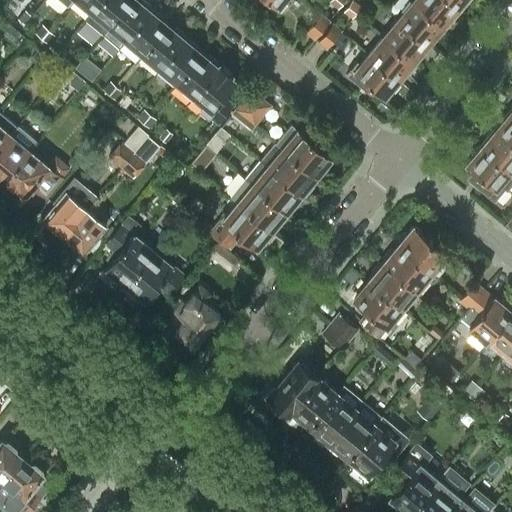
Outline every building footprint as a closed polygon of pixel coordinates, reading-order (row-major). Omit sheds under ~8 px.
[(78,0),(92,11),(100,0),(78,0)] [(100,0),(92,11),(109,25),(129,0),(100,0)] [(125,39),(152,7),(144,0),(129,0),(109,25),(102,33),(119,47),(125,39)] [(269,0),(280,9),(286,2),(284,0),(269,0)] [(360,6),(352,0),(350,0),(347,5),(355,12),(360,6)] [(445,27),(412,0),(411,0),(397,17),(410,27),(410,30),(416,35),(418,34),(430,44),(445,27)] [(412,0),(445,27),(459,9),(448,0),(412,0)] [(448,0),(459,9),(467,0),(448,0)] [(355,12),(347,5),(342,10),(351,17),(355,12)] [(164,16),(152,7),(125,39),(142,53),(167,23),(161,18),(164,16)] [(25,9),(18,18),(23,23),(31,14),(25,9)] [(305,30),(314,37),(329,19),(320,12),(305,30)] [(416,35),(410,30),(410,27),(397,17),(383,34),(395,45),(395,48),(401,52),(404,52),(416,62),(430,44),(418,34),(416,35)] [(332,22),(317,40),(325,47),(340,29),(332,22)] [(172,28),(167,23),(142,53),(159,67),(186,35),(174,25),(172,28)] [(41,37),(48,29),(42,24),(35,32),(41,37)] [(52,33),(48,29),(41,37),(45,41),(52,33)] [(395,45),(383,34),(368,52),(380,62),(381,65),(386,70),(389,69),(401,79),(416,62),(404,52),(401,52),(395,48),(395,45)] [(197,44),(186,35),(159,67),(176,82),(201,51),(195,47),(197,44)] [(30,58),(36,63),(44,54),(37,49),(30,58)] [(206,56),(201,51),(176,82),(193,96),(220,63),(208,53),(206,56)] [(380,62),(368,52),(360,62),(356,59),(346,72),(368,91),(372,86),(384,96),(389,89),(393,89),(401,79),(389,69),(386,70),(381,65),(380,62)] [(44,54),(36,63),(42,68),(50,59),(44,54)] [(82,57),(75,66),(88,77),(95,68),(82,57)] [(231,73),(220,63),(193,96),(203,104),(200,107),(218,122),(233,103),(225,96),(231,89),(229,87),(236,80),(229,75),(231,73)] [(84,80),(72,70),(64,79),(77,89),(84,80)] [(110,80),(102,89),(108,94),(115,85),(110,80)] [(115,85),(108,94),(114,98),(121,90),(115,85)] [(269,104),(251,89),(235,108),(253,123),(269,104)] [(144,108),(137,117),(142,122),(150,113),(144,108)] [(511,111),(507,108),(493,125),(511,140),(511,111)] [(0,142),(9,132),(16,124),(0,111),(0,142)] [(155,118),(150,113),(142,122),(148,126),(155,118)] [(331,156),(318,145),(320,143),(311,136),(310,138),(294,125),(289,120),(273,139),(282,146),(316,174),(319,176),(328,165),(325,163),(331,156)] [(0,181),(28,148),(36,138),(17,123),(16,124),(9,132),(0,142),(0,181)] [(511,140),(493,125),(479,142),(489,150),(489,154),(494,157),(497,157),(511,169),(511,140)] [(220,126),(216,131),(225,139),(229,133),(220,126)] [(166,128),(159,136),(165,141),(172,132),(166,128)] [(120,165),(141,140),(133,134),(126,143),(121,139),(108,155),(120,165)] [(141,140),(120,165),(133,176),(159,144),(146,134),(141,140)] [(316,174),(282,146),(273,139),(259,156),(268,163),(267,164),(303,195),(313,183),(310,181),(316,174)] [(489,150),(479,142),(470,153),(471,156),(465,163),(476,172),(475,174),(482,180),(483,179),(498,191),(505,183),(501,180),(511,169),(497,157),(494,157),(489,154),(489,150)] [(205,144),(199,151),(207,158),(213,151),(205,144)] [(45,195),(61,175),(59,174),(68,164),(54,153),(46,163),(28,148),(0,181),(2,183),(2,187),(8,192),(12,191),(20,198),(27,189),(31,193),(36,187),(45,195)] [(303,195),(267,164),(251,183),(285,211),(291,204),(294,206),(303,195)] [(285,211),(251,183),(241,175),(228,191),(238,199),(236,201),(270,229),(276,222),(279,224),(288,213),(285,211)] [(43,218),(63,235),(86,207),(66,190),(43,218)] [(270,229),(236,201),(228,211),(226,210),(209,230),(229,246),(238,236),(246,243),(247,241),(255,247),(261,240),(264,242),(273,231),(270,229)] [(86,207),(63,235),(82,251),(106,224),(86,207)] [(122,285),(153,248),(133,231),(139,224),(127,214),(104,241),(114,250),(107,258),(109,260),(103,268),(110,273),(109,274),(122,285)] [(398,242),(397,243),(405,250),(408,249),(413,253),(414,256),(431,271),(432,272),(448,253),(434,241),(435,240),(427,233),(426,235),(413,224),(407,231),(403,231),(397,238),(398,242)] [(208,251),(228,267),(236,257),(217,241),(208,251)] [(390,247),(380,259),(416,289),(431,271),(414,256),(413,253),(408,249),(405,250),(397,243),(392,249),(390,247)] [(153,248),(122,285),(135,296),(136,295),(143,301),(149,293),(151,295),(158,286),(169,294),(185,275),(153,248)] [(373,272),(367,279),(376,286),(376,289),(381,293),(384,293),(401,307),(416,289),(380,259),(370,270),(373,272)] [(366,311),(359,320),(378,335),(401,307),(384,293),(381,293),(376,289),(376,286),(367,279),(367,280),(363,279),(357,286),(358,290),(352,297),(360,304),(359,305),(366,311)] [(474,280),(461,296),(470,303),(483,288),(474,280)] [(175,329),(193,344),(209,324),(215,329),(224,318),(218,313),(219,312),(202,298),(208,291),(199,284),(184,302),(182,300),(174,309),(184,318),(175,329)] [(470,303),(463,312),(458,318),(473,330),(466,338),(478,348),(485,340),(484,340),(510,309),(511,306),(502,298),(500,300),(492,294),(491,295),(483,288),(470,303)] [(511,310),(510,309),(484,340),(485,340),(502,355),(511,342),(511,310)] [(358,327),(338,311),(330,321),(349,337),(358,327)] [(349,337),(330,321),(322,331),(341,347),(349,337)] [(429,329),(437,337),(442,331),(433,324),(429,329)] [(376,342),(371,349),(381,357),(387,351),(376,342)] [(511,342),(502,355),(511,362),(511,342)] [(411,349),(404,357),(410,363),(417,368),(422,362),(419,359),(420,357),(411,349)] [(395,358),(394,360),(404,369),(410,363),(404,357),(399,353),(395,358)] [(272,383),(262,395),(277,407),(280,404),(281,406),(288,411),(317,376),(297,359),(276,386),(272,383)] [(317,376),(288,411),(299,420),(301,417),(303,418),(309,424),(336,392),(317,376)] [(471,382),(463,391),(468,395),(476,386),(471,382)] [(336,392),(309,424),(315,429),(317,430),(314,433),(325,442),(355,407),(361,399),(342,384),(336,392)] [(476,386),(468,395),(473,399),(480,390),(476,386)] [(430,393),(416,410),(428,420),(442,403),(430,393)] [(355,407),(325,442),(337,452),(339,449),(341,450),(347,455),(374,423),(380,415),(361,399),(355,407)] [(504,410),(497,418),(501,422),(509,414),(504,410)] [(511,416),(509,414),(501,422),(506,426),(511,419),(511,416)] [(374,423),(347,455),(353,460),(355,461),(352,465),(367,477),(377,465),(374,462),(385,449),(391,454),(405,436),(380,415),(374,423)] [(1,439),(0,440),(0,480),(21,455),(14,450),(13,446),(7,440),(3,440),(1,439)] [(393,484),(397,487),(390,496),(408,511),(438,475),(422,462),(430,453),(416,441),(389,474),(396,480),(393,484)] [(23,511),(42,490),(34,483),(42,473),(41,472),(40,468),(33,462),(29,462),(21,455),(0,480),(0,502),(11,511),(23,511)] [(450,485),(438,475),(408,511),(409,511),(446,511),(461,495),(458,492),(466,481),(459,475),(450,485)] [(482,511),(461,495),(446,511),(482,511)]
